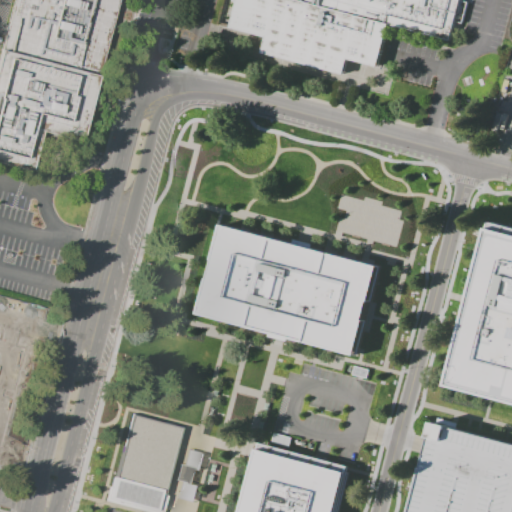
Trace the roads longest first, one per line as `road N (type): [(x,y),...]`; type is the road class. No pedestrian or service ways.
road 1 (residential): [(380,511),(473,159)]
road 2 (tertiary): [(511,169),(242,98),(184,92),(161,100)]
road 3 (tertiary): [(81,366),(126,199)]
